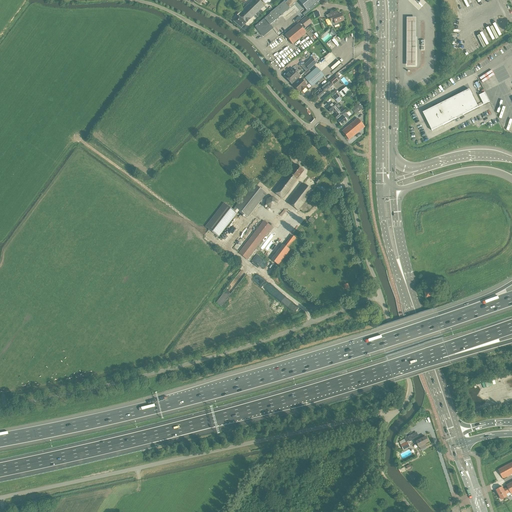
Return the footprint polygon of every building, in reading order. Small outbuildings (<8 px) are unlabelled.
[(246,23),(263,6),(257,0),(252,0),(237,16),(238,17),(246,23)] [(284,0),(283,1),(284,2),(269,14),(270,14),(255,27),(263,37),(273,29),(270,25),(289,9),(289,8),(298,0),(307,11),(302,14),(304,16),(323,0),(284,0)] [(341,14),(337,15),(336,12),(328,15),(332,25),(334,26),(338,25),(338,23),(343,21),(344,20),(344,18),(343,17),(342,17),(341,14)] [(241,28),(246,23),(238,17),(233,22),(241,28)] [(303,30),(312,23),(307,17),(300,22),(298,24),(284,35),(292,45),(306,33),(303,30)] [(406,66),(416,66),(417,18),(407,18),(406,66)] [(309,70),(316,63),(312,58),(304,65),(309,70)] [(292,84),(300,77),(292,68),(284,76),(292,84)] [(312,87),(324,76),(316,68),(304,78),(307,81),(312,87)] [(333,85),(338,81),(335,77),(329,81),(333,85)] [(305,83),(307,81),(304,78),(302,80),(300,79),(293,86),(299,92),(301,91),(302,92),(306,88),(305,86),(306,85),(305,83)] [(325,92),(329,88),(326,84),(321,89),(320,89),(314,94),(319,99),(325,93),(325,92)] [(423,113),(432,130),(463,115),(464,115),(467,113),(478,108),(478,107),(469,89),(469,90),(443,103),(443,102),(423,113)] [(489,102),(490,102),(485,93),(484,93),(479,95),(484,104),(489,102)] [(342,108),(340,110),(334,103),(327,108),(331,113),(334,111),(337,114),(334,116),(337,119),(345,112),(342,108)] [(356,114),(362,109),(358,104),(351,109),(356,114)] [(341,126),(349,119),(347,118),(349,117),(346,113),(337,121),(338,122),(339,123),(341,126)] [(349,140),(365,127),(357,118),(342,131),(349,140)] [(282,199),(304,170),(295,164),(274,192),(282,199)] [(218,237),(239,211),(248,218),(267,193),(253,183),(234,207),(232,210),(224,203),(205,227),(218,237)] [(297,211),(313,191),(303,184),(288,203),(297,211)] [(247,260),(271,227),(263,221),(238,253),(247,260)] [(290,250),(289,249),(297,239),(295,238),(292,235),(284,245),(283,245),(271,260),(278,265),(290,250)] [(433,296),(435,296),(433,289),(425,291),(426,298),(433,296)] [(424,444),(428,442),(425,437),(420,439),(419,437),(414,439),(419,448),(419,447),(421,450),(426,447),(424,445),(425,444),(424,444)] [(511,462),(498,470),(503,479),(511,474),(511,462)] [(511,482),(506,485),(507,487),(503,490),(502,487),(496,491),(501,500),(507,497),(506,495),(510,492),(511,495),(511,494),(511,482)]
